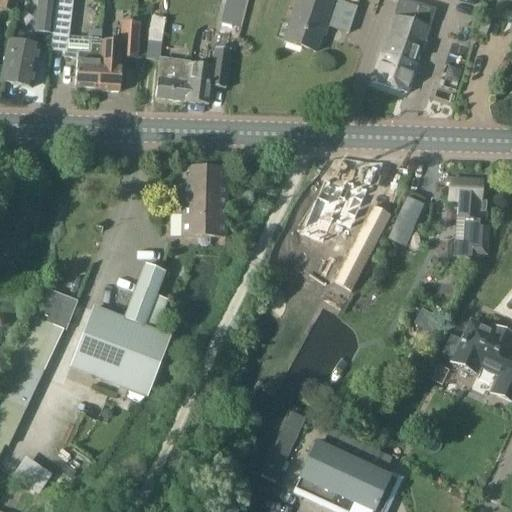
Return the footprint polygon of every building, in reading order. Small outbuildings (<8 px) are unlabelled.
[(0,0),(0,8),(12,13),(15,0),(0,0)] [(52,35),(55,0),(36,0),(33,33),(52,35)] [(70,0),(55,0),(52,35),(50,52),(66,54),(65,58),(76,59),(75,78),(72,78),(71,87),(75,87),(75,90),(98,92),(100,42),(101,31),(88,31),(88,37),(67,37),(69,22),(68,22),(70,0)] [(241,28),(247,0),(226,0),(221,24),(241,28)] [(348,33),(357,8),(333,0),(298,0),(285,43),(316,52),(325,26),(348,33)] [(406,94),(429,28),(435,11),(401,0),(400,0),(372,82),(406,94)] [(137,57),(139,27),(122,26),(121,43),(100,42),(98,92),(119,93),(121,56),(137,57)] [(8,44),(0,83),(32,89),(39,50),(8,44)] [(190,64),(186,103),(209,106),(211,87),(226,88),(230,51),(215,50),(213,67),(190,64)] [(160,61),(155,99),(186,103),(190,64),(160,60),(160,61)] [(225,235),(228,170),(184,168),(182,215),(200,216),(199,233),(225,235)] [(485,221),(487,203),(481,202),(482,182),(451,180),(449,201),(458,202),(457,219),(465,220),(463,241),(455,240),(453,257),(471,258),(471,255),(487,256),(488,227),(479,227),(479,221),(485,221)] [(323,182),(300,236),(322,246),(332,224),(350,232),(367,192),(345,182),(341,190),(323,182)] [(418,213),(402,206),(385,246),(401,253),(418,213)] [(372,209),(333,283),(351,293),(390,218),(372,209)] [(156,332),(167,302),(156,298),(165,274),(146,267),(125,321),(96,310),(74,367),(149,395),(170,338),(156,332)] [(67,333),(78,304),(49,293),(37,322),(67,333)] [(439,322),(428,316),(422,328),(433,334),(439,322)] [(511,362),(511,359),(511,355),(508,354),(511,344),(511,338),(494,331),(492,334),(471,325),(464,339),(463,339),(460,344),(462,345),(453,363),(475,373),(478,365),(501,376),(493,394),(511,403),(511,362)] [(16,360),(0,393),(0,456),(5,446),(9,448),(44,373),(39,370),(16,360)] [(267,414),(274,400),(254,391),(247,405),(267,414)] [(332,508),(359,447),(329,433),(322,448),(317,446),(301,481),(300,480),(295,491),(332,508)] [(340,511),(384,511),(387,506),(378,502),(389,479),(383,476),(390,462),(359,447),(332,508),(340,511)] [(63,487),(69,480),(58,471),(52,479),(63,487)]
